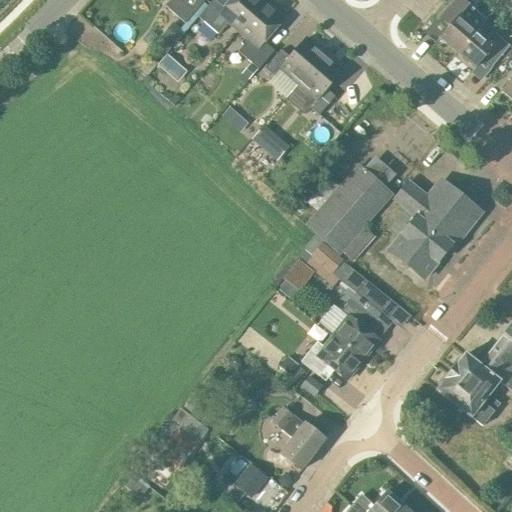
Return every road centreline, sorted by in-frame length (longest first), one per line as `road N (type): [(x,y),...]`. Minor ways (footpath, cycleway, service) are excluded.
road 1 (residential): [(367,425),(511,247)]
road 2 (residential): [(511,163),(361,35)]
road 3 (residential): [(464,511),(367,425)]
